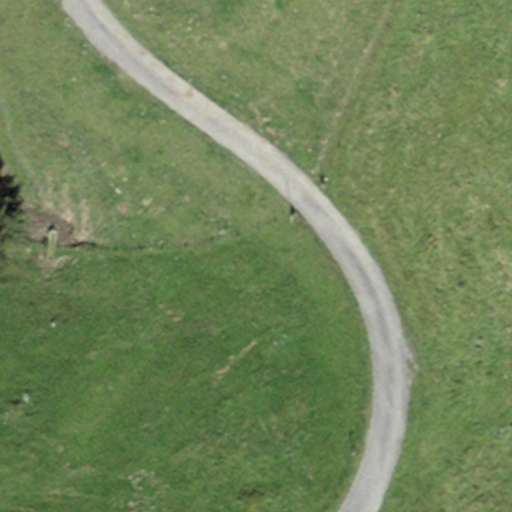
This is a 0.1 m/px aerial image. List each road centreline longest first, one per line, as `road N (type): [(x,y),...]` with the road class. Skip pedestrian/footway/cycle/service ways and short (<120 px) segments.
road 1 (track): [(384,378),(343,244),(130,66),(78,0)]
road 2 (track): [(353,511),(366,494),(384,378)]
